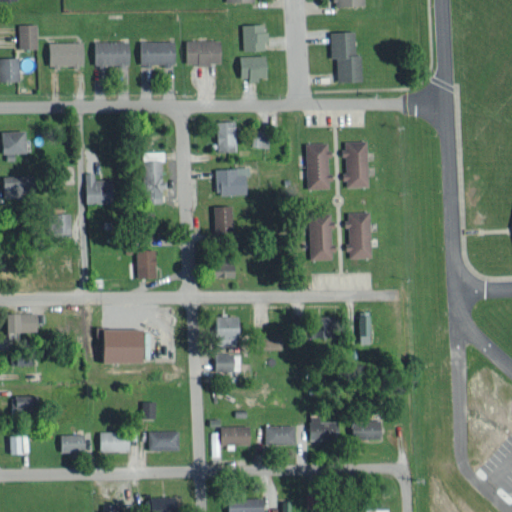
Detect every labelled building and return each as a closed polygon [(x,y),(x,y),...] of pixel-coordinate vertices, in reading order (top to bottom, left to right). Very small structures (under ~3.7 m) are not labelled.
[(15,47),(33,46),(32,21),(14,22),(15,47)] [(260,21),(237,22),(238,48),(261,47),(260,21)] [(332,79),(357,78),(356,52),(350,53),(349,29),(324,30),(325,56),(331,56),(332,79)] [(213,38),(180,37),(180,62),(213,63),(213,38)] [(168,38),(134,39),(134,62),(168,61),(168,38)] [(43,63),(77,63),(76,39),(43,40),(43,63)] [(88,40),(89,64),(123,63),(122,39),(88,40)] [(262,75),(260,52),(233,55),(235,78),(262,75)] [(0,79),(15,78),(14,55),(0,55),(0,79)] [(232,148),(230,118),(211,119),(212,149),(232,148)] [(0,150),(20,151),(20,128),(0,127),(0,150)] [(247,144),(264,145),(265,135),(248,134),(247,144)] [(340,185),(363,184),(361,139),(339,139),(340,185)] [(302,186),(325,186),(323,140),(301,140),(302,186)] [(138,149),(138,200),(157,201),(158,149),(138,149)] [(80,201),(100,201),(101,177),(90,177),(91,170),(80,170),(80,201)] [(0,188),(14,188),(14,174),(0,173),(0,188)] [(208,229),(227,229),(226,203),(207,204),(208,229)] [(147,210),(132,211),(133,225),(147,224),(147,210)] [(344,256),(366,255),(365,210),(342,211),(343,219),(344,256)] [(43,212),(44,234),(67,234),(67,211),(43,212)] [(305,257),(328,257),(327,211),(304,211),(305,257)] [(150,247),(131,248),(132,276),(150,275),(150,247)] [(204,274),(230,275),(231,255),(205,254),(204,274)] [(0,329),(35,329),(34,310),(0,311),(0,329)] [(354,341),(364,341),(364,313),(354,312),(354,341)] [(231,314),(208,313),(207,342),(230,343),(231,314)] [(138,326),(93,327),(93,361),(139,359),(138,326)] [(7,364),(29,363),(29,350),(7,351),(7,364)] [(209,352),(209,369),(237,368),(236,351),(209,352)] [(26,393),(7,393),(7,408),(26,408),(26,393)] [(137,416),(150,416),(150,399),(137,399),(137,416)] [(331,436),(332,416),(304,416),(304,436),(331,436)] [(374,417),(345,418),(346,437),(374,436),(374,417)] [(290,423),(260,423),(260,443),(290,442),(290,423)] [(244,441),(244,425),(208,425),(208,441),(244,441)] [(143,428),(143,448),(173,448),(173,428),(143,428)] [(123,430),(94,430),(94,448),(123,449),(123,430)] [(78,432),(54,433),(55,450),(79,449),(78,432)] [(15,451),(15,433),(3,433),(4,451),(15,451)] [(162,511),(164,501),(157,500),(158,496),(145,494),(143,511),(146,511),(162,511)] [(221,497),(221,511),(257,511),(257,496),(221,497)]
